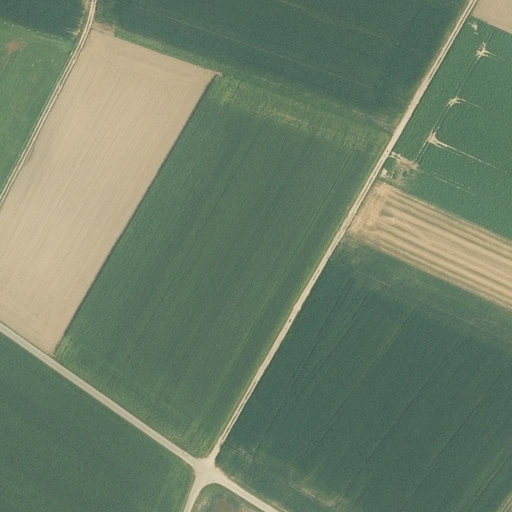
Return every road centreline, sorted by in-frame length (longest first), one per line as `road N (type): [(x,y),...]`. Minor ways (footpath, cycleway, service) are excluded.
road 1 (track): [(203,471),(356,204),(406,135),(476,0)]
road 2 (track): [(89,26),(406,135)]
road 3 (track): [(0,328),(203,471)]
road 4 (track): [(0,202),(89,26),(94,0)]
